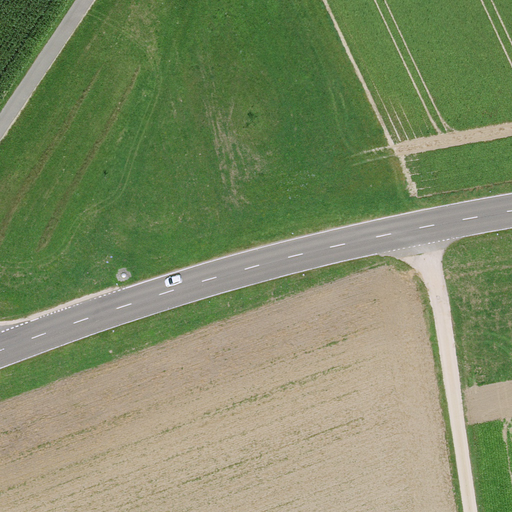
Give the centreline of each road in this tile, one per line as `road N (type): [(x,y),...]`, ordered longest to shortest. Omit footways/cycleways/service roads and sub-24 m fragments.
road 1 (primary): [(0,350),(260,264),(511,211)]
road 2 (track): [(422,226),(465,511)]
road 3 (unclassified): [(84,0),(0,127)]
